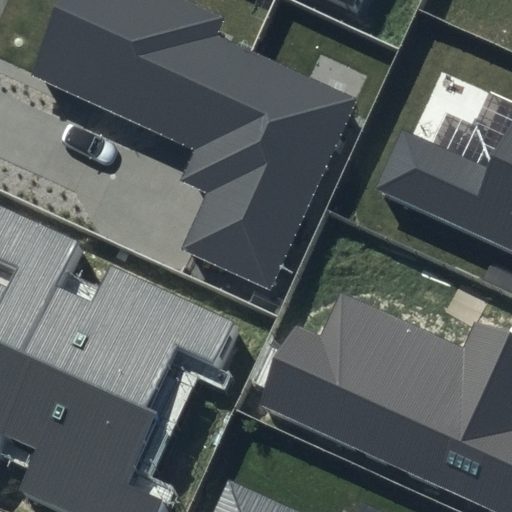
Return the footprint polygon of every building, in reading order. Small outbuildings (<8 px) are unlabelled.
[(225,16),(189,0),(65,0),(32,72),(199,148),(185,179),(211,191),(184,249),(270,288),(357,99),(217,35),(225,16)] [(322,0),(361,18),(369,0),(322,0)] [(511,126),(492,169),(403,128),(378,184),(511,245),(511,126)] [(71,239),(0,205),(0,253),(17,262),(5,286),(0,283),(0,446),(5,435),(34,449),(17,486),(71,511),(167,511),(174,499),(128,477),(160,410),(149,405),(174,354),(221,377),(247,323),(111,259),(91,300),(51,281),(71,239)] [(321,334),(296,323),(257,406),(488,511),(511,511),(511,340),(475,323),(463,349),(340,293),(321,334)] [(356,511),(295,511),(229,483),(216,511),(382,511),(361,503),(356,511)]
